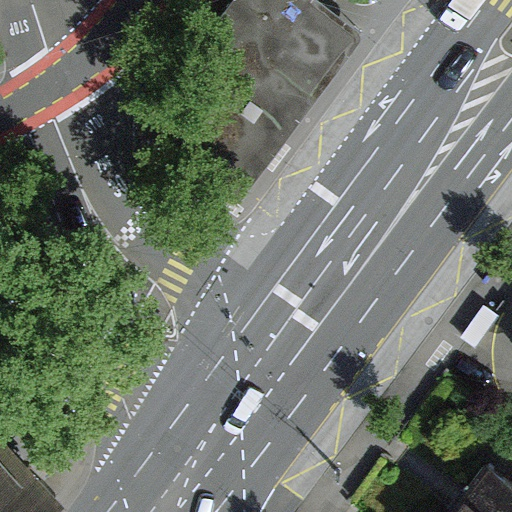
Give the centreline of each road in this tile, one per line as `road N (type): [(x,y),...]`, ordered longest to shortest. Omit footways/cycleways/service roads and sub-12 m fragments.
road 1 (primary): [(511,61),(201,474)]
road 2 (residential): [(45,95),(85,203),(156,308),(201,474)]
road 3 (residential): [(45,95),(134,28),(147,0)]
